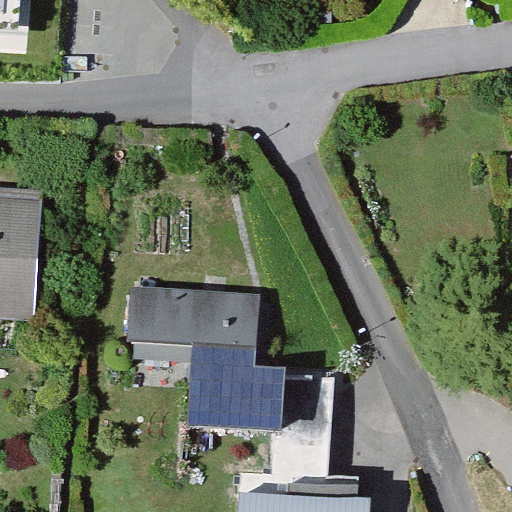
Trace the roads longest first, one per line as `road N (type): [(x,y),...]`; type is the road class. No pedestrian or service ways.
road 1 (residential): [(265,82),(457,511)]
road 2 (residential): [(0,103),(95,103),(265,82)]
road 3 (residential): [(265,82),(511,48)]
